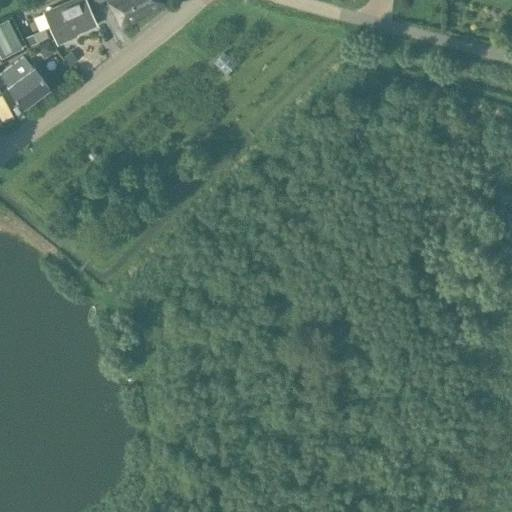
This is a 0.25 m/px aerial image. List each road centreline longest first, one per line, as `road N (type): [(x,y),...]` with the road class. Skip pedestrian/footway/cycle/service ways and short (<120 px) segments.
road 1 (unclassified): [(0,158),(200,0)]
road 2 (unclassified): [(365,21),(511,57)]
